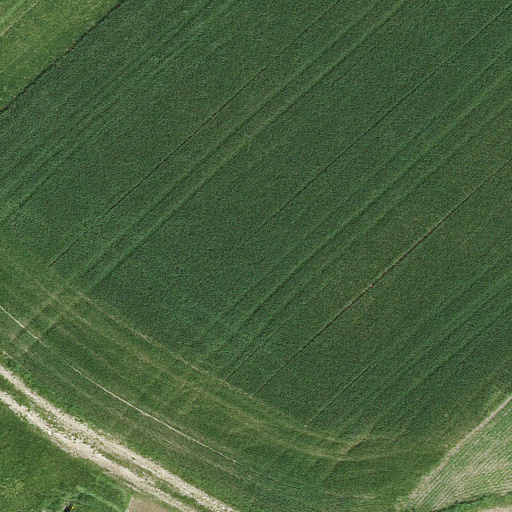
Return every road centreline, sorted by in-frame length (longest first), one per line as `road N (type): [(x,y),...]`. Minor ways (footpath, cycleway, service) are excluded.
road 1 (track): [(101,459),(37,407),(0,420)]
road 2 (track): [(101,459),(211,511)]
